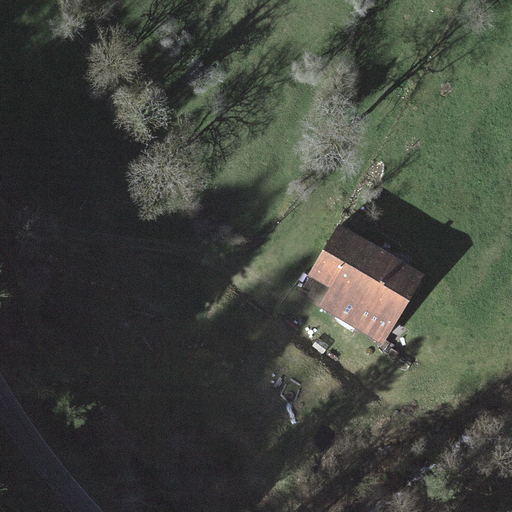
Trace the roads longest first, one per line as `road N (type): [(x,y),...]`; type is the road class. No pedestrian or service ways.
road 1 (track): [(278,284),(189,247),(136,241),(0,248)]
road 2 (tertiary): [(92,511),(0,383)]
